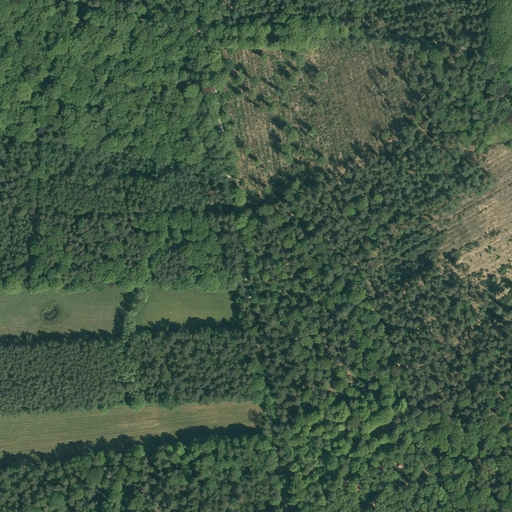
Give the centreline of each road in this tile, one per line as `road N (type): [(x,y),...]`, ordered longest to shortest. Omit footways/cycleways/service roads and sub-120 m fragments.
road 1 (track): [(291,511),(205,34)]
road 2 (track): [(500,55),(374,33),(205,34)]
road 3 (unclassified): [(205,34),(67,0)]
